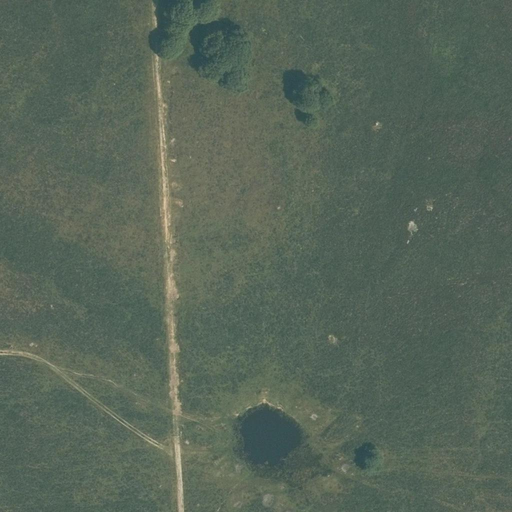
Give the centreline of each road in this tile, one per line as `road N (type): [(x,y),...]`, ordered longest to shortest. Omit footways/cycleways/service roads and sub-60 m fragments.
road 1 (track): [(176,455),(157,0)]
road 2 (track): [(176,455),(38,358),(0,352)]
